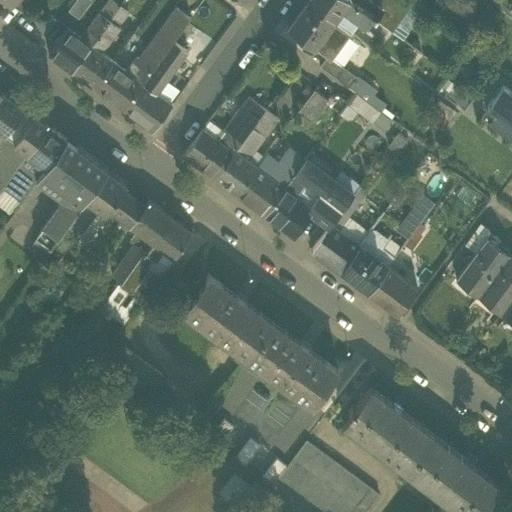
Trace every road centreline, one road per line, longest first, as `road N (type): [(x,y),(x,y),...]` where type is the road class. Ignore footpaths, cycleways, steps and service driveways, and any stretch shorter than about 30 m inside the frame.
road 1 (tertiary): [(511,421),(152,163)]
road 2 (residential): [(275,0),(152,163)]
road 3 (tertiary): [(152,163),(0,53)]
